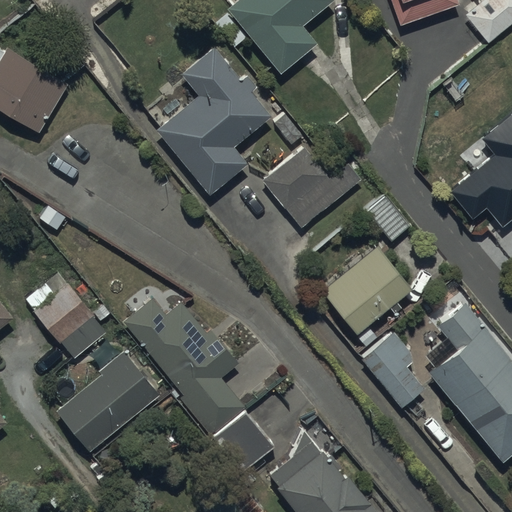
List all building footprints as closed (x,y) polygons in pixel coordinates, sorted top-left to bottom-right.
[(317,0),(224,0),(229,6),(213,19),(232,42),(248,29),(277,64),(313,34),(298,16),(317,0)] [(392,0),(397,15),(442,0),(392,0)] [(511,0),(473,0),(463,7),(486,36),(489,33),(498,44),(505,39),(496,27),(511,14),(511,0)] [(236,71),(210,38),(178,64),(196,86),(152,122),(204,186),(242,155),(229,138),(267,107),(247,84),(254,78),(244,65),(236,71)] [(0,103),(36,125),(66,76),(4,39),(1,45),(0,44),(0,103)] [(511,101),(478,129),(511,170),(511,101)] [(302,128),(284,106),(271,117),(289,138),(302,128)] [(301,139),(259,172),(280,199),(281,199),(299,221),(359,174),(346,156),(327,171),(301,139)] [(383,188),(364,204),(388,234),(408,219),(383,188)] [(409,281),(373,237),(319,282),(355,326),(387,299),(392,305),(399,300),(394,294),(409,281)] [(42,278),(24,293),(57,334),(58,333),(72,351),(105,326),(97,316),(109,307),(101,298),(91,306),(85,298),(92,293),(82,280),(74,286),(56,264),(40,276),(42,278)] [(266,511),(241,481),(257,467),(249,457),(272,438),(217,371),(235,356),(209,325),(204,329),(178,296),(163,308),(149,292),(122,314),(170,371),(172,369),(177,376),(174,379),(182,390),(177,394),(234,463),(229,467),(235,474),(205,499),(216,511),(266,511)] [(0,317),(10,309),(0,297),(0,415),(3,413),(0,409),(0,317)] [(511,357),(461,297),(435,319),(444,330),(423,348),(431,358),(425,363),(500,452),(511,442),(511,357)] [(410,348),(391,325),(383,332),(380,329),(376,332),(367,321),(356,331),(365,342),(357,348),(398,398),(420,380),(400,356),(410,348)] [(98,366),(54,402),(86,441),(155,386),(121,343),(96,363),(98,366)] [(309,432),(266,465),(276,477),(273,479),(298,511),(382,511),(345,464),(342,467),(327,448),(323,450),(309,432)]
